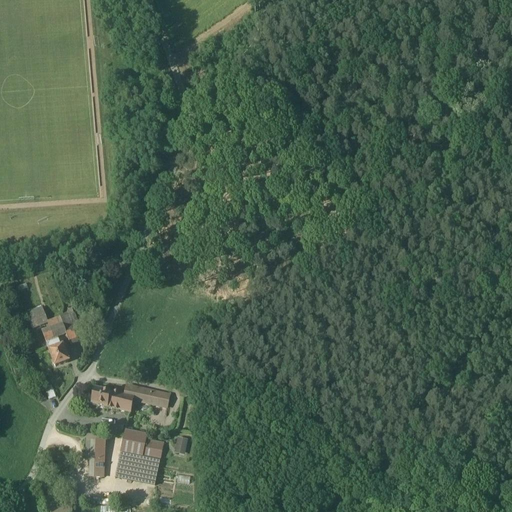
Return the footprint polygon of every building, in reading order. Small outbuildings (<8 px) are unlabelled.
[(39,321),(30,324),(32,329),(41,326),(39,321)] [(63,326),(42,334),(46,343),(54,340),(54,339),(66,334),(63,326)] [(72,332),(66,334),(71,346),(76,344),(72,332)] [(63,346),(49,352),(55,367),(69,362),(63,346)] [(126,388),(125,397),(116,395),(112,410),(131,414),(133,402),(153,406),(156,393),(126,388)] [(116,395),(95,390),(92,406),(112,410),(116,395)] [(170,396),(156,393),(153,406),(167,408),(170,396)] [(147,437),(125,432),(116,478),(155,486),(164,445),(146,441),(147,437)] [(88,476),(105,477),(106,435),(84,435),(84,457),(88,457),(88,476)] [(177,438),(174,453),(184,456),(187,441),(177,438)]
